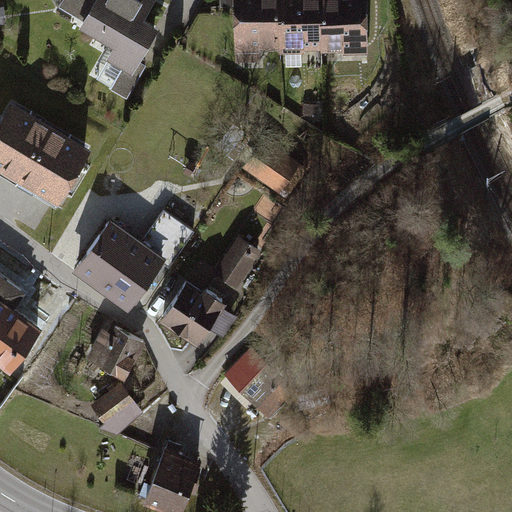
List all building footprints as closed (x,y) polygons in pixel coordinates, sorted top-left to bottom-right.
[(61,0),(54,11),(108,45),(98,61),(120,75),(109,91),(125,101),(176,20),(156,9),(161,0),(61,0)] [(236,59),(279,60),(279,0),(236,0),(237,9),(236,59)] [(279,0),(279,60),(321,60),(321,0),(279,0)] [(321,0),(321,60),(364,60),(364,0),(321,0)] [(49,126),(13,105),(0,127),(0,162),(20,175),(49,126)] [(85,148),(49,126),(20,175),(56,196),(85,148)] [(281,190),(300,165),(268,142),(250,166),(281,190)] [(77,263),(133,303),(145,286),(140,283),(159,256),(169,263),(193,230),(163,210),(140,242),(131,236),(134,232),(111,216),(77,263)] [(240,236),(217,271),(237,284),(260,249),(240,236)] [(203,293),(186,282),(164,314),(199,337),(223,299),(206,288),(203,293)] [(0,365),(17,376),(47,326),(0,297),(0,365)] [(143,347),(107,325),(89,353),(125,375),(143,347)] [(279,377),(252,349),(228,373),(270,416),(288,398),(273,382),(279,377)] [(111,434),(147,413),(128,383),(93,404),(111,434)] [(147,503),(172,511),(184,511),(203,464),(167,450),(147,503)]
